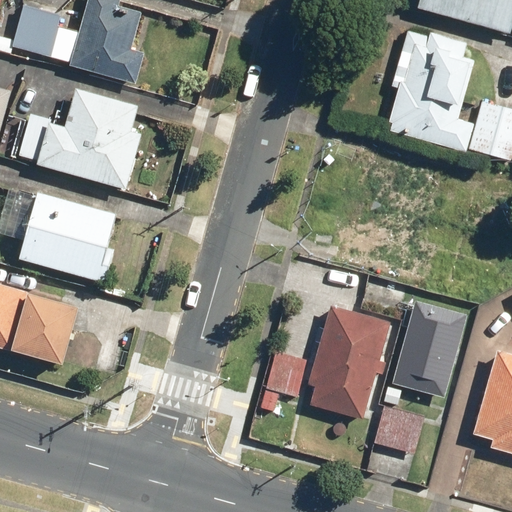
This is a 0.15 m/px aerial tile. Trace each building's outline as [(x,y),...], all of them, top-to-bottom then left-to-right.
[(24,5),(13,45),(71,61),(70,66),(135,84),(144,53),(133,50),(143,13),(118,6),(119,0),(88,0),(79,33),(59,27),(62,15),(24,5)] [(511,0),(418,0),(417,8),(508,33),(509,28),(511,28),(511,0)] [(407,29),(392,86),(397,87),(388,121),(391,122),(389,131),(465,152),(473,123),(457,119),(473,60),(462,57),(466,41),(440,34),(439,38),(407,29)] [(0,130),(11,91),(0,87),(0,130)] [(31,113),(19,154),(38,159),(36,163),(126,189),(142,134),(131,130),(139,105),(77,87),(66,126),(52,122),(52,120),(31,113)] [(511,153),(511,108),(481,100),(468,149),(510,160),(511,153)] [(435,162),(374,148),(355,230),(350,228),(343,257),(427,277),(435,243),(417,239),(435,162)] [(38,192),(19,258),(106,281),(115,249),(109,247),(118,214),(38,192)] [(0,346),(10,349),(26,290),(0,283),(0,346)] [(29,292),(13,349),(64,363),(80,306),(29,292)] [(467,315),(414,300),(390,383),(444,398),(467,315)] [(390,321),(330,304),(308,383),(314,385),(309,404),(362,419),(390,321)] [(306,360),(277,351),(266,386),(295,395),(306,360)] [(511,355),(496,351),(474,432),(494,438),(491,447),(511,452),(511,355)] [(401,388),(386,384),(382,399),(397,403),(401,388)] [(278,393),(264,389),(259,406),(273,410),(278,393)] [(424,415),(384,403),(374,442),(414,453),(424,415)]
